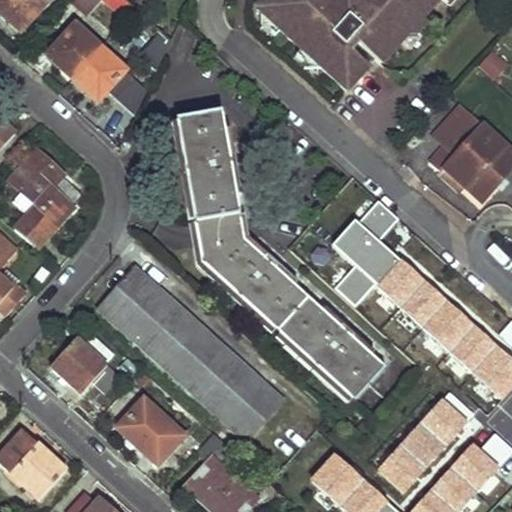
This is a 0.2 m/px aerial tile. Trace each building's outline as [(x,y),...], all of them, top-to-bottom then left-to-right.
[(0,0),(0,15),(19,32),(45,3),(42,0),(0,0)] [(74,0),(87,10),(95,0),(98,0),(123,21),(134,8),(124,0),(74,0)] [(264,0),(254,12),(256,14),(276,33),(343,93),(364,70),(346,54),(353,46),(371,62),(376,66),(398,43),(417,22),(437,0),(345,0),(344,2),(341,0),(264,0)] [(276,33),(256,14),(257,32),(264,31),(272,39),(276,33)] [(417,22),(398,43),(416,42),(415,35),(422,28),(417,22)] [(46,57),(71,79),(98,49),(73,27),(46,57)] [(140,53),(156,67),(169,40),(159,31),(140,53)] [(371,62),(353,46),(346,54),(364,70),(371,62)] [(71,79),(97,103),(105,92),(115,101),(132,80),(98,49),(71,79)] [(494,81),(507,63),(490,50),(476,68),(494,81)] [(441,169),(478,203),(511,166),(511,155),(459,107),(431,137),(440,146),(425,162),(437,173),(441,169)] [(176,121),(194,224),(237,216),(230,176),(235,176),(231,150),(226,152),(220,113),(176,121)] [(0,147),(13,133),(0,120),(0,147)] [(9,183),(34,207),(13,231),(35,251),(71,210),(70,209),(50,191),(61,178),(62,177),(36,153),(9,183)] [(81,197),(61,178),(50,191),(70,209),(81,197)] [(394,285),(427,248),(404,227),(392,241),(373,224),(385,210),(364,190),(332,227),(338,233),(328,244),(346,261),(358,272),(377,290),(388,279),(394,285)] [(198,249),(241,241),(237,216),(194,224),(198,249)] [(0,313),(5,318),(25,296),(13,286),(10,290),(0,280),(0,278),(6,272),(20,256),(0,238),(0,313)] [(199,264),(353,404),(383,371),(353,344),(357,340),(338,323),(335,327),(275,273),(278,269),(260,254),(257,257),(241,241),(198,249),(199,264)] [(346,261),(342,265),(354,277),(358,272),(346,261)] [(96,312),(243,446),(282,404),(136,269),(96,312)] [(17,283),(6,272),(0,278),(0,280),(10,290),(13,286),(17,283)] [(431,298),(440,306),(458,287),(466,294),(471,288),(459,277),(450,287),(446,283),(431,298)] [(431,332),(464,362),(491,333),(500,323),(466,294),(431,332)] [(491,333),(501,342),(510,331),(511,332),(511,324),(505,318),(500,323),(491,333)] [(82,332),(75,340),(105,368),(113,360),(82,332)] [(48,369),(79,397),(105,368),(75,340),(48,369)] [(511,365),(492,387),(511,405),(511,365)] [(150,380),(142,373),(133,382),(142,390),(150,380)] [(116,430),(156,467),(183,437),(142,400),(116,430)] [(0,458),(0,467),(39,505),(67,473),(22,434),(0,458)] [(185,488),(211,511),(246,511),(256,502),(219,468),(231,453),(212,436),(195,455),(207,466),(185,488)] [(481,463),(511,489),(511,487),(511,452),(508,449),(501,456),(493,449),(481,463)] [(73,511),(110,511),(99,503),(96,505),(86,498),(73,511)]
